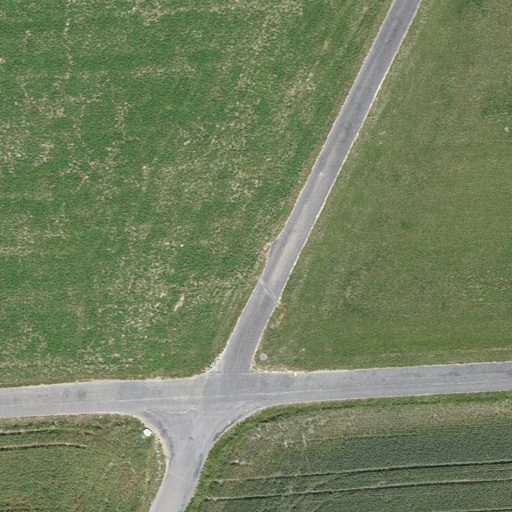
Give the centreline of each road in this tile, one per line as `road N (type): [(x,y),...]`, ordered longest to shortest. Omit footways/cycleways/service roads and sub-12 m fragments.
road 1 (track): [(157,511),(405,0)]
road 2 (track): [(511,385),(0,413)]
